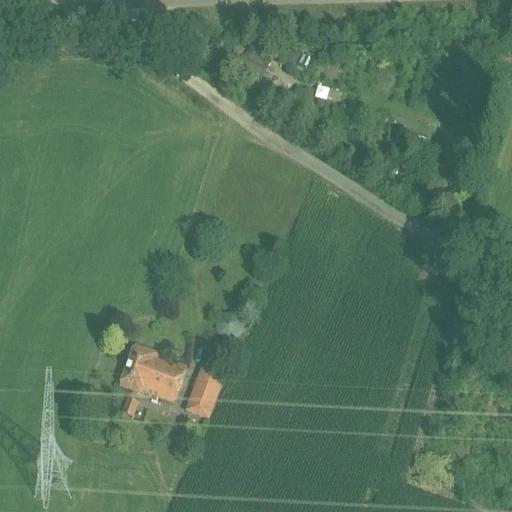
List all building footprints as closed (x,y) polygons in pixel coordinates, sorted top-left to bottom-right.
[(209,32),(238,27),(236,14),(219,17),(217,9),(205,11),(209,32)] [(236,73),(261,85),(272,61),(246,50),(236,73)] [(300,56),(288,50),(281,65),(292,70),(300,56)] [(296,66),(306,72),(313,60),(303,54),(296,66)] [(217,335),(227,342),(238,340),(244,331),(243,320),(233,313),(222,316),(216,325),(217,335)] [(213,352),(232,360),(237,349),(218,341),(213,352)] [(142,393),(173,405),(187,368),(164,360),(165,358),(134,347),(119,388),(141,396),(142,393)] [(185,413),(209,423),(224,379),(200,370),(185,413)] [(121,414),(133,420),(139,404),(127,400),(121,414)]
